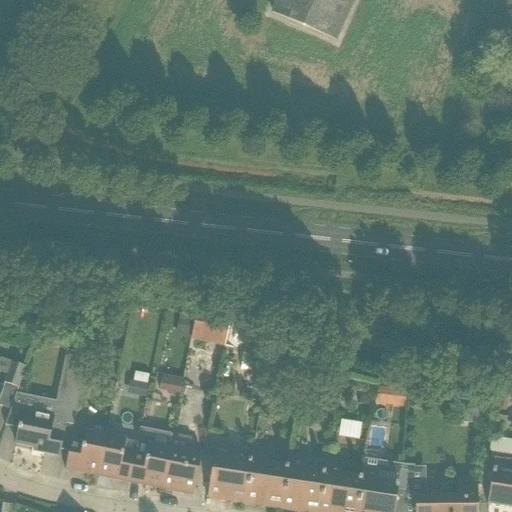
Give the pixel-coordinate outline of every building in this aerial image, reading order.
[(277,0),(272,13),(335,40),(352,0),(277,0)] [(191,340),(223,347),(231,311),(198,307),(195,319),(191,340)] [(259,317),(231,311),(223,347),(222,351),(252,357),(254,346),(259,317)] [(179,316),(175,337),(191,340),(195,319),(179,316)] [(254,346),(252,357),(265,360),(267,348),(254,346)] [(14,445),(33,448),(33,452),(59,457),(66,424),(74,426),(87,360),(65,356),(51,422),(20,416),(14,445)] [(7,375),(5,381),(19,385),(24,372),(25,368),(11,363),(9,369),(7,375)] [(84,382),(97,385),(99,372),(86,369),(84,382)] [(162,376),(159,390),(178,393),(180,379),(162,376)] [(318,408),(334,411),(340,380),(324,377),(318,408)] [(138,383),(135,396),(144,397),(146,385),(138,383)] [(404,408),(407,390),(394,389),(394,387),(377,385),(375,404),(404,408)] [(193,433),(200,400),(183,396),(176,429),(193,433)] [(494,405),(494,409),(501,411),(502,407),(503,401),(495,399),(494,405)] [(340,420),(338,435),(357,438),(360,423),(340,420)] [(129,483),(161,490),(172,435),(140,428),(137,443),(129,483)] [(65,470),(97,477),(105,436),(85,432),(82,443),(71,440),(65,470)] [(172,435),(161,490),(193,496),(201,456),(189,453),(192,438),(172,435)] [(97,477),(129,483),(137,443),(126,441),(126,440),(105,436),(97,477)] [(207,499),(244,505),(251,460),(250,460),(229,457),(231,445),(215,443),(207,499)] [(244,505),(280,510),(287,466),(266,463),(268,451),(252,448),(250,460),(251,460),(244,505)] [(280,510),(291,511),(317,511),(324,472),(303,469),(305,457),(289,454),(287,466),(280,510)] [(511,456),(495,454),(487,505),(511,509),(511,456)] [(317,511),(355,511),(361,478),(340,474),(342,462),(326,460),(324,472),(317,511)] [(405,491),(408,472),(402,471),(403,465),(380,461),(379,468),(363,466),(361,478),(355,511),(393,511),(394,508),(397,490),(405,491)] [(414,497),(414,511),(476,511),(476,479),(457,480),(457,497),(414,497)]
